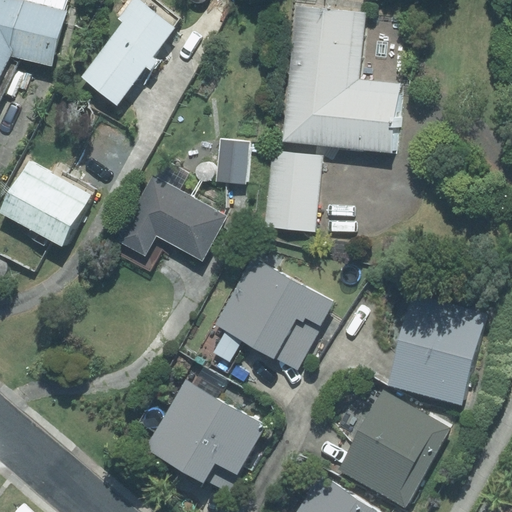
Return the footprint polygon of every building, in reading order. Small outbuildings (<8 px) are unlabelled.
[(0,0),(0,115),(27,55),(66,65),(79,12),(73,10),(75,0),(0,0)] [(170,56),(188,31),(145,0),(141,0),(127,19),(131,23),(93,76),(134,106),(163,66),(169,70),(175,61),(170,56)] [(308,6),(294,140),(408,151),(415,84),(369,80),(376,13),(308,6)] [(203,77),(212,98),(228,91),(219,70),(203,77)] [(230,139),(228,182),(259,184),(261,141),(230,139)] [(277,151),(270,227),(325,232),(332,157),(277,151)] [(190,191),(199,174),(174,160),(130,240),(158,255),(170,235),(216,261),(240,218),(190,191)] [(39,162),(14,213),(82,246),(106,195),(39,162)] [(354,233),(334,241),(338,253),(358,245),(354,233)] [(261,255),(226,321),(295,360),(294,362),(308,369),(333,324),(337,326),(349,304),(261,255)] [(417,324),(400,387),(474,406),(498,314),(421,295),(417,308),(403,304),(398,319),(417,324)] [(195,381),(160,446),(244,490),(254,471),(256,471),(280,427),(195,381)] [(393,392),(351,469),(420,506),(462,429),(393,392)] [(387,511),(330,476),(307,511),(387,511)]
